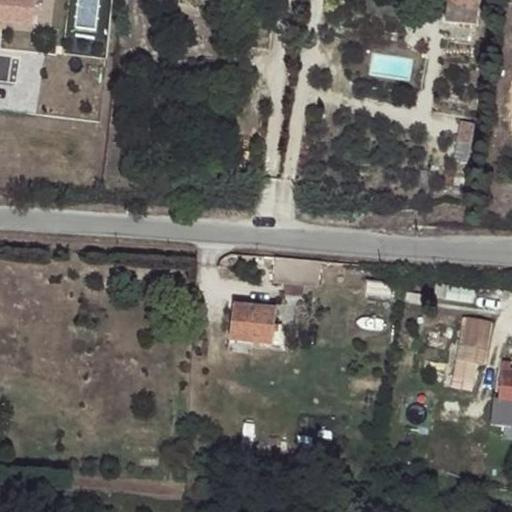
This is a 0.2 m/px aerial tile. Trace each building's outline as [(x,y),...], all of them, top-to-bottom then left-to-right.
[(478,5),(449,2),(447,23),(475,26),(478,5)] [(305,275),(256,270),(255,283),(304,287),(305,275)] [(283,345),(286,314),(243,311),(241,342),(283,345)] [(496,372),(504,372),(505,335),(483,334),(483,341),(479,341),(477,371),(496,372)] [(496,372),(477,371),(477,382),(495,383),(496,372)]
